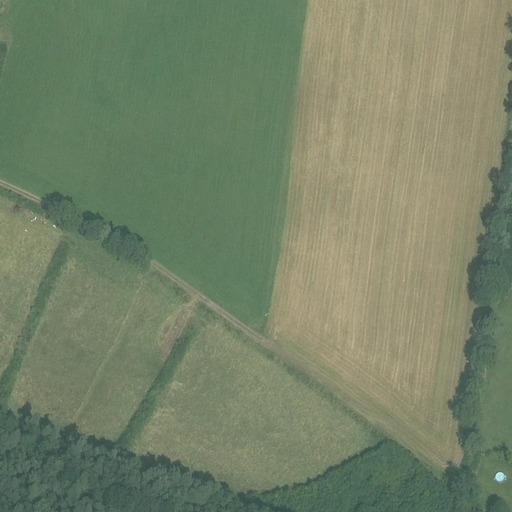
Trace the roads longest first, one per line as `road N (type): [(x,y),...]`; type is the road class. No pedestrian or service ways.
road 1 (track): [(445,478),(257,336)]
road 2 (track): [(165,271),(71,213),(0,182)]
